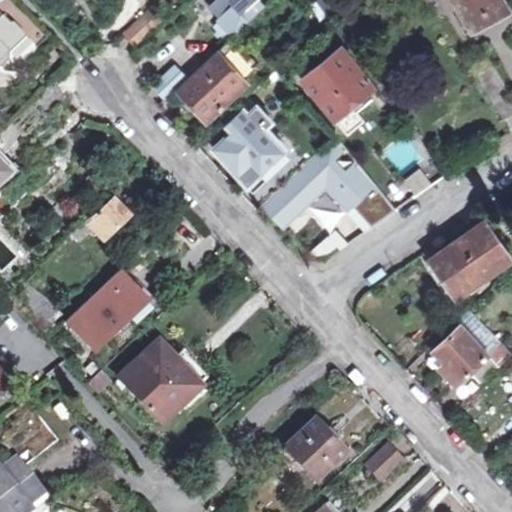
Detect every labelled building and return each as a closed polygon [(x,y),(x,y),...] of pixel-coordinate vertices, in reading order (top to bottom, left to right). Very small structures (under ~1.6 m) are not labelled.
[(222,36),(256,0),(229,0),(234,4),(211,26),(222,36)] [(458,0),(471,22),(488,12),(492,18),(511,8),(507,0),(458,0)] [(157,27),(146,17),(128,32),(138,44),(157,27)] [(207,117),(249,77),(221,46),(188,77),(177,65),(156,85),(167,97),(177,87),(207,117)] [(305,76),(344,121),(364,104),(374,96),(369,89),(375,84),(343,46),(305,76)] [(511,88),(496,62),(480,71),(506,116),(511,113),(511,88)] [(281,64),(262,82),(272,93),(291,75),(281,64)] [(0,165),(0,158),(62,99),(46,84),(0,128),(0,176),(6,171),(0,165)] [(364,104),(344,121),(352,130),(372,114),(364,104)] [(265,129),(252,115),(243,105),(225,122),(234,132),(216,150),(249,187),(286,151),(265,129)] [(262,105),(252,115),(265,129),(275,120),(262,105)] [(332,142),(263,203),(283,226),(323,190),(343,212),(373,186),(353,164),(343,174),(331,161),(341,152),(332,142)] [(401,181),(413,195),(429,182),(417,167),(401,181)] [(381,194),(334,219),(344,237),(391,212),(381,194)] [(110,197),(105,201),(108,205),(114,200),(110,197)] [(108,205),(105,201),(85,220),(106,242),(122,227),(118,223),(128,214),(114,200),(108,205)] [(511,256),(487,221),(432,257),(460,296),(511,259),(511,256)] [(321,260),(345,242),(335,230),(312,248),(321,260)] [(118,271),(111,278),(64,321),(89,348),(143,298),(118,271)] [(452,375),(460,382),(473,370),(484,382),(503,364),(466,325),(438,351),(457,370),(452,375)] [(159,420),(206,376),(178,347),(171,353),(160,342),(120,379),(159,420)] [(98,372),(87,382),(97,392),(108,382),(98,372)] [(21,451),(48,426),(23,398),(0,416),(0,447),(5,453),(15,444),(21,451)] [(331,438),(338,432),(327,420),(320,425),(315,418),(283,448),(313,480),(343,451),(331,438)] [(389,444),(367,463),(380,477),(402,457),(389,444)] [(0,511),(22,511),(40,495),(8,462),(0,468),(0,511)] [(334,511),(324,502),(312,511),(334,511)]
